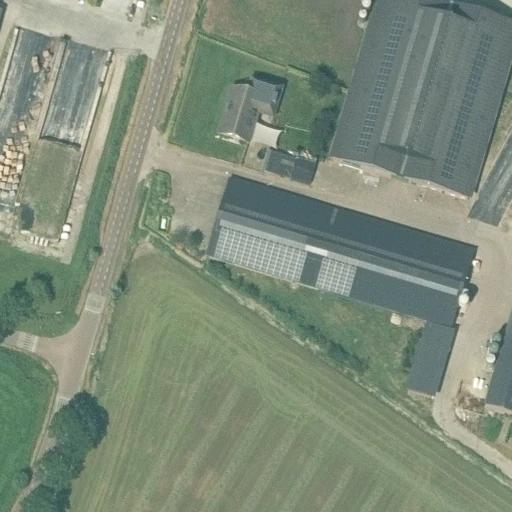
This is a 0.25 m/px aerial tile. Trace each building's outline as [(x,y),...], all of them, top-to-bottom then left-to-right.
[(62,0),(142,23),(148,0),(62,0)] [(511,25),(427,0),(379,0),(332,160),(467,200),(511,46),(511,25)] [(218,134),(218,136),(249,144),(259,105),(274,108),(280,88),(251,81),(247,96),(240,94),(240,93),(236,92),(235,93),(231,91),(222,120),(223,121),(219,134),(218,134)] [(30,153),(43,154),(45,139),(32,138),(30,153)] [(262,172),(311,185),(316,164),(268,151),(262,172)] [(206,257),(426,322),(405,391),(435,400),(456,331),(448,329),(470,251),(229,181),(206,257)] [(511,309),(483,407),(511,415),(511,309)]
